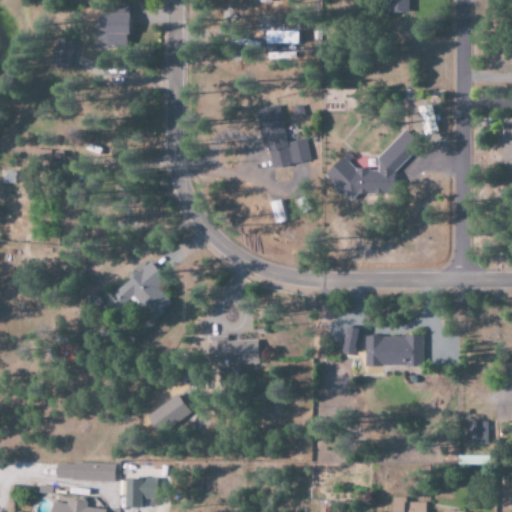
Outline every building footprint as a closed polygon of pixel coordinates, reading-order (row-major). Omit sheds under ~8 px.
[(386,0),(387,12),(408,11),(408,0),(386,0)] [(105,13),(104,45),(127,45),(127,13),(105,13)] [(73,68),(74,41),(52,40),(50,67),(73,68)] [(418,106),(421,134),(435,132),(431,104),(418,106)] [(305,139),(283,142),(278,105),(259,108),(268,168),(308,162),(305,139)] [(393,192),(392,172),(408,157),(407,144),(401,138),(395,138),(375,157),(376,168),(354,169),(341,156),(323,173),(332,183),(332,186),(348,202),(357,194),(393,192)] [(163,279),(149,262),(114,291),(129,309),(136,302),(151,320),(171,304),(156,285),(163,279)] [(341,353),(357,355),(360,329),(345,327),(341,353)] [(363,365),(421,366),(421,336),(363,335),(363,365)] [(207,336),(209,366),(257,365),(256,340),(226,341),(226,336),(207,336)] [(82,355),(71,340),(57,350),(68,365),(82,355)] [(461,444),(486,444),(486,421),(461,421),(461,444)] [(55,462),(54,479),(112,481),(113,464),(55,462)] [(123,508),(139,508),(140,499),(154,499),(155,479),(124,478),(123,508)] [(423,511),(424,502),(403,502),(403,498),(391,497),(391,511),(423,511)] [(102,511),(103,509),(85,507),(86,502),(65,499),(64,504),(50,502),(49,511),(102,511)]
